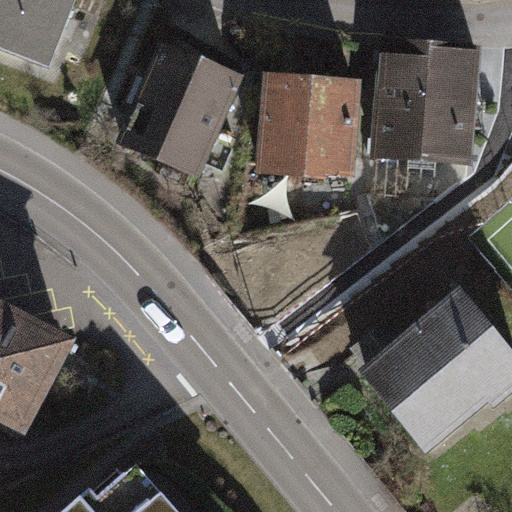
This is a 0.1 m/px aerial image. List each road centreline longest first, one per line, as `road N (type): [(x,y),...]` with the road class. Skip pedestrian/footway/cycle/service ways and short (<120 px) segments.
road 1 (secondary): [(338,511),(118,250),(0,168)]
road 2 (residential): [(511,19),(260,0)]
